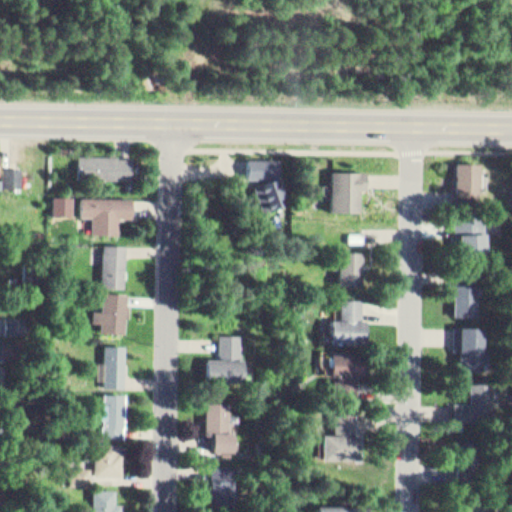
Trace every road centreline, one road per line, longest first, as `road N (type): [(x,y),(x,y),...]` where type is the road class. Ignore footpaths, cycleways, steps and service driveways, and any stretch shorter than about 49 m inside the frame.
road 1 (secondary): [(511,125),(0,118)]
road 2 (residential): [(169,511),(176,122)]
road 3 (residential): [(410,511),(416,125)]
